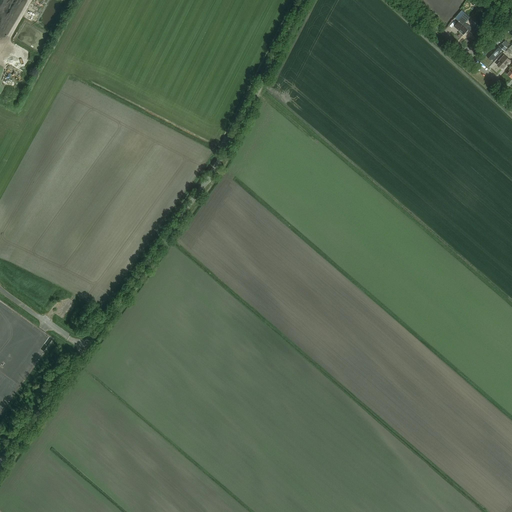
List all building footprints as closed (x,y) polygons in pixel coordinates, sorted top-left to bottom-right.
[(459,30),(466,23),(466,22),(470,17),(465,13),(458,21),(454,26),(459,30)] [(466,23),(459,30),(464,35),(468,30),(470,31),(472,28),(466,23)] [(474,36),(481,29),(477,25),(470,32),(474,36)] [(495,44),(485,55),(491,60),(492,59),(493,60),(502,50),(495,44)] [(30,58),(31,55),(26,52),(25,53),(19,50),(16,55),(24,59),(30,62),(32,59),(30,58)] [(500,62),(497,65),(501,69),(502,68),(503,69),(511,61),(504,55),(499,61),(500,62)]
